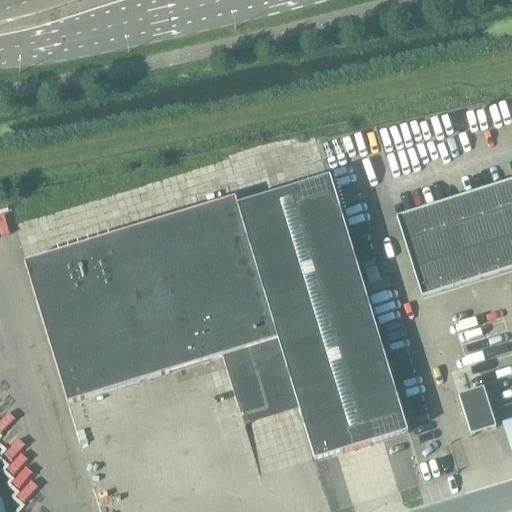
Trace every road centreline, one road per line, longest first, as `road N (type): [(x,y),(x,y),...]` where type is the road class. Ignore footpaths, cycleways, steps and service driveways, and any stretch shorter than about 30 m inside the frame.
road 1 (unknown): [(511,148),(393,188),(385,198),(453,431)]
road 2 (secondary): [(0,50),(226,0)]
